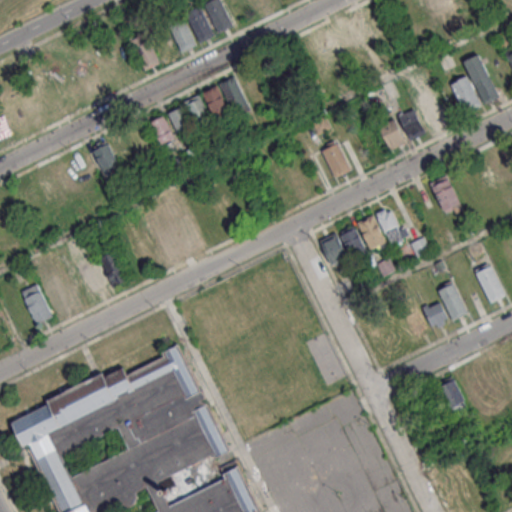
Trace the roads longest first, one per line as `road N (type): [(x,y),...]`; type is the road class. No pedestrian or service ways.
road 1 (residential): [(0,371),(511,118)]
road 2 (residential): [(337,0),(0,168)]
road 3 (residential): [(436,511),(295,226)]
road 4 (residential): [(511,319),(375,386)]
